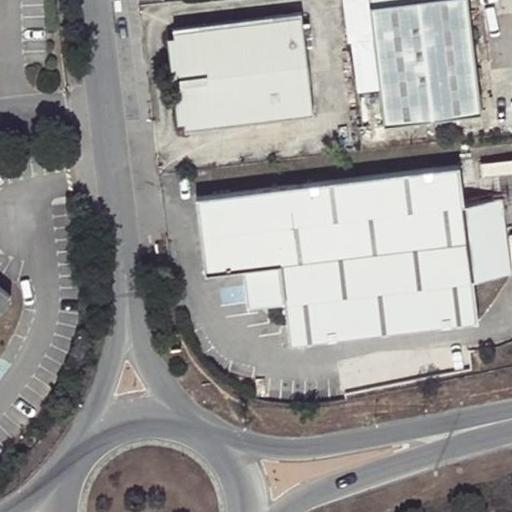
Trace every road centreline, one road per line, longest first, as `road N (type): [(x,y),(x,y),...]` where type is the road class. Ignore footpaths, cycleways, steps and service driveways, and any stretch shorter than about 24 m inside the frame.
road 1 (residential): [(122,336),(122,244),(93,0)]
road 2 (secondary): [(511,417),(270,450),(217,444)]
road 3 (secondary): [(276,511),(294,498),(511,428)]
